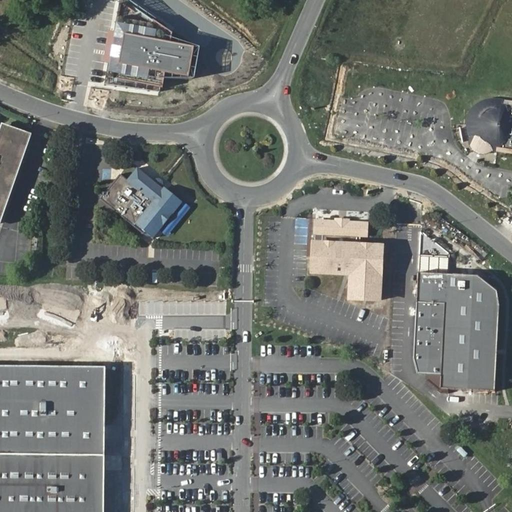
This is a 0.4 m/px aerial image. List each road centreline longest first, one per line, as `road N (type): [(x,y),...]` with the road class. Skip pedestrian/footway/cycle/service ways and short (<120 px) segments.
road 1 (unclassified): [(300,157),(428,186),(511,251)]
road 2 (unclassified): [(0,92),(124,130),(207,135)]
road 3 (unclassified): [(207,135),(218,179),(245,194),(274,191),(300,157)]
